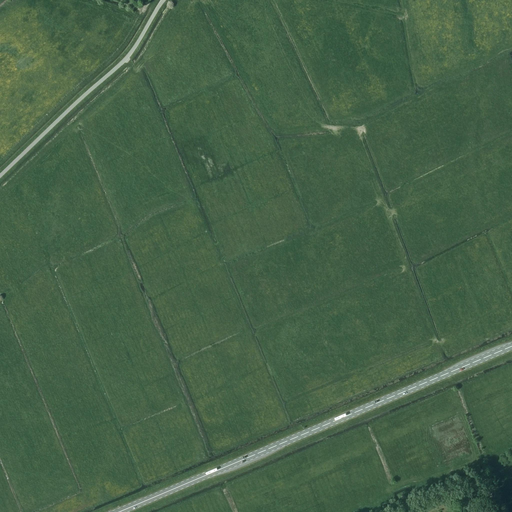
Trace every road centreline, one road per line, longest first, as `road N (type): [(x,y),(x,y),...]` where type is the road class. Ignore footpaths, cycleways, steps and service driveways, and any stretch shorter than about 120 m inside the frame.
road 1 (primary): [(118,511),(511,346)]
road 2 (unclassified): [(0,175),(127,57),(162,0)]
